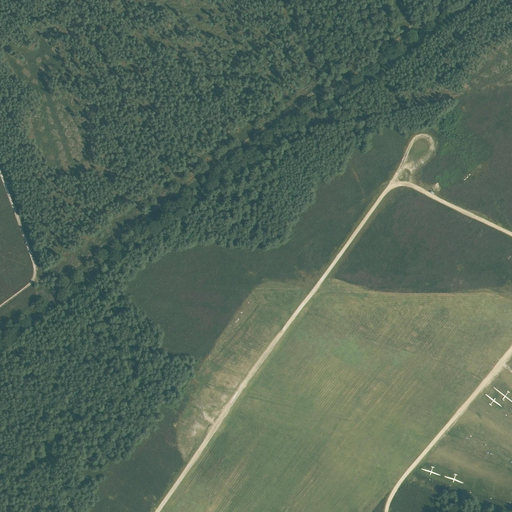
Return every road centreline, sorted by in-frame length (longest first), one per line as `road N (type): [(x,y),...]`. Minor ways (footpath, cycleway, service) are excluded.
road 1 (track): [(33,279),(61,278),(307,96),(340,86),(376,60),(440,0)]
road 2 (track): [(0,306),(35,273),(0,171)]
